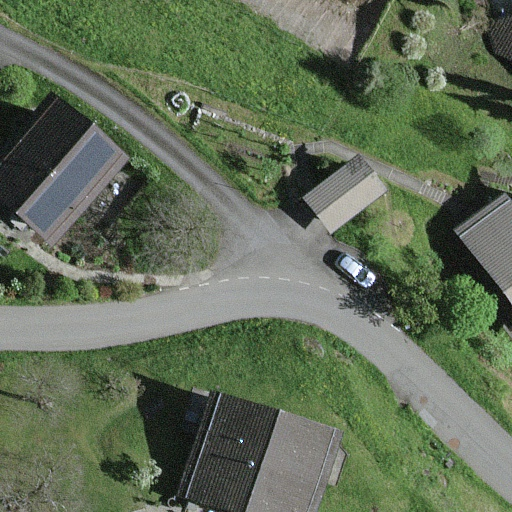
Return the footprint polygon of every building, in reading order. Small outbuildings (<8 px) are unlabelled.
[(511,25),(495,17),(479,49),(511,64),(511,25)] [(118,156),(44,97),(0,151),(0,211),(45,247),(118,156)] [(383,191),(360,160),(310,197),(333,228),(383,191)] [(511,204),(507,198),(464,229),(511,296),(511,204)] [(309,511),(332,430),(218,398),(190,498),(240,511),(309,511)]
